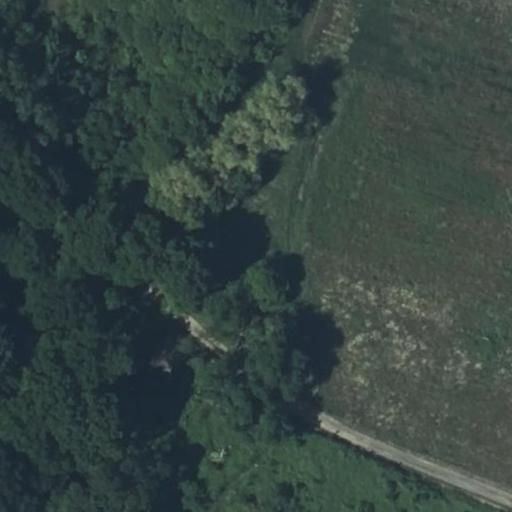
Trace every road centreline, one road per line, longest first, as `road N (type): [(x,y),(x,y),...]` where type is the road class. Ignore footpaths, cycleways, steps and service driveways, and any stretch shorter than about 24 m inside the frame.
road 1 (track): [(314,0),(307,126),(285,218),(295,413)]
road 2 (track): [(0,199),(163,294),(295,413)]
road 3 (track): [(511,503),(295,413)]
road 4 (track): [(295,413),(209,511)]
